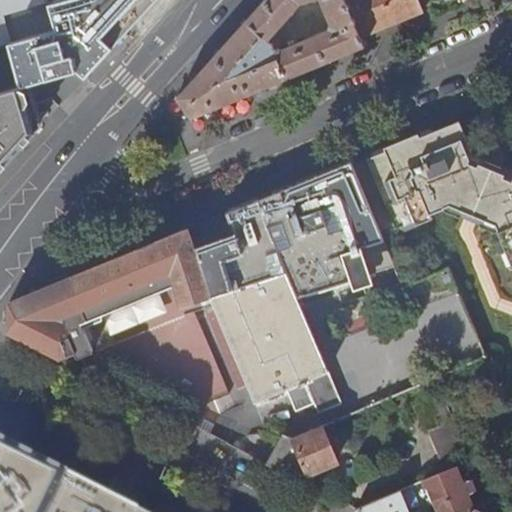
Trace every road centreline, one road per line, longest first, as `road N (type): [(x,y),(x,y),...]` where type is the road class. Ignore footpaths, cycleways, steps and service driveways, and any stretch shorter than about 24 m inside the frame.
road 1 (residential): [(95,151),(110,169),(152,184),(511,33)]
road 2 (residential): [(0,364),(285,511)]
road 3 (secondary): [(95,151),(229,0)]
road 4 (secondary): [(185,0),(168,32),(79,132)]
road 5 (secondary): [(0,272),(95,151)]
road 6 (secondary): [(79,132),(0,225)]
